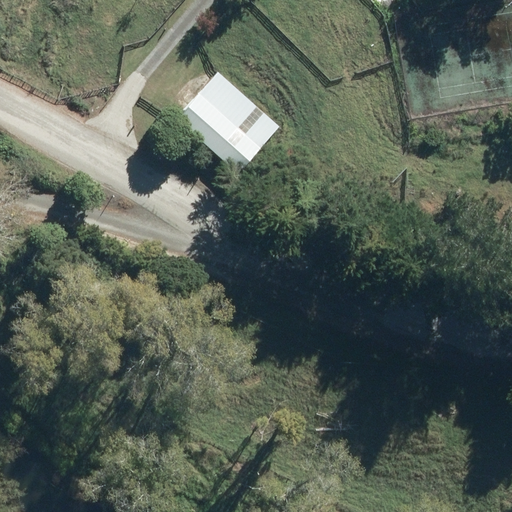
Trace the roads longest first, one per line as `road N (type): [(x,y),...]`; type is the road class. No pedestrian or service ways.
road 1 (tertiary): [(511,323),(308,282),(238,234)]
road 2 (tertiary): [(238,234),(0,102)]
road 3 (unclassified): [(238,234),(0,192)]
